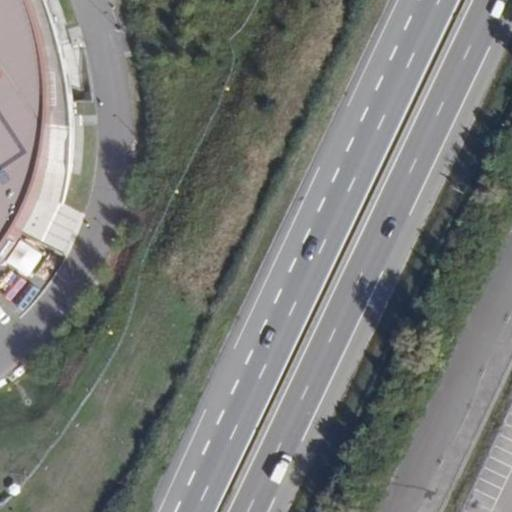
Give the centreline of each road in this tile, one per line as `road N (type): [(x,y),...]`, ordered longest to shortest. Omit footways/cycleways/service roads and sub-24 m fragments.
road 1 (motorway): [(248,511),(492,0)]
road 2 (motorway): [(432,0),(191,511)]
road 3 (residential): [(391,511),(511,261)]
